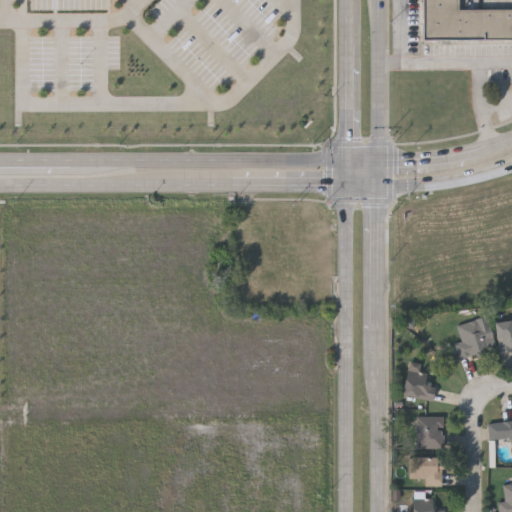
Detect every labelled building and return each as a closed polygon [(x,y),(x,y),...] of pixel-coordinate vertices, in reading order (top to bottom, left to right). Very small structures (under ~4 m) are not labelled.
[(458,0),(458,11),(511,11),(511,42),(421,42),(421,0),(458,0)] [(455,342),(461,341),(457,323),(479,318),(485,351),(458,357),(455,342)] [(511,350),(500,353),(495,322),(511,319),(511,350)] [(437,386),(425,403),(401,387),(414,368),(426,376),(424,378),(437,386)] [(416,415),(443,415),(443,446),(416,446),(416,415)] [(502,421),(511,419),(511,444),(511,436),(504,437),(502,421)] [(425,485),(425,476),(410,476),(410,456),(442,456),(442,485),(425,485)] [(511,511),(499,511),(498,501),(506,500),(504,482),(511,481),(511,511)] [(413,511),(413,491),(433,491),(433,507),(444,507),(444,511),(413,511)]
